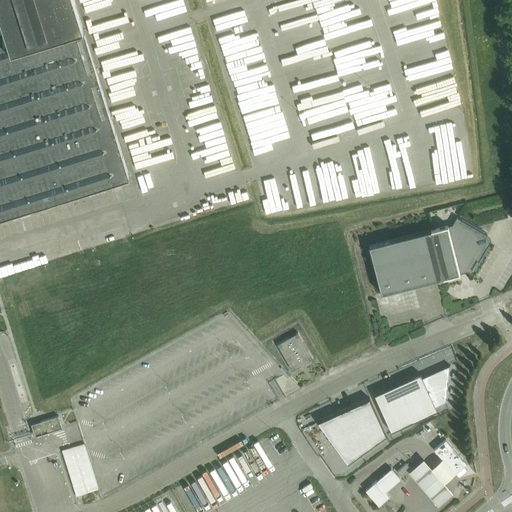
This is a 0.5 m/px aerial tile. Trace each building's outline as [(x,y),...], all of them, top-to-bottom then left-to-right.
[(0,0),(0,216),(115,181),(129,177),(97,73),(74,0),(0,0)] [(457,216),(450,227),(448,228),(448,225),(369,245),(381,292),(460,272),(459,271),(465,269),(471,273),(489,243),(486,241),(485,237),(487,234),(457,216)] [(313,357),(297,330),(276,342),(292,369),(313,357)] [(420,373),(375,394),(391,431),(437,410),(435,406),(446,401),(450,364),(422,377),(420,373)] [(324,422),(319,424),(338,450),(339,452),(340,453),(340,452),(347,461),(346,462),(349,466),(374,448),(382,442),(388,438),(371,401),(368,402),(369,402),(366,403),(365,403),(366,404),(357,408),(356,408),(352,409),(352,410),(350,411),(350,410),(349,411),(349,412),(340,416),(340,415),(336,417),(327,422),(327,421),(326,421),(326,422),(324,423),(324,422)] [(44,430),(44,432),(62,427),(58,415),(41,421),(41,423),(34,425),(37,432),(44,430)] [(463,459),(446,439),(434,448),(442,458),(455,472),(466,463),(463,459)] [(62,450),(76,494),(98,487),(84,443),(62,450)] [(418,461),(410,469),(414,474),(423,484),(431,493),(439,503),(443,499),(454,489),(448,482),(445,478),(448,476),(455,470),(442,455),(435,461),(432,464),(430,461),(425,455),(418,461)] [(397,470),(401,475),(410,467),(406,463),(397,470)] [(365,489),(379,505),(383,501),(389,496),(385,491),(392,485),(400,478),(391,467),(383,474),(370,485),(365,489)]
